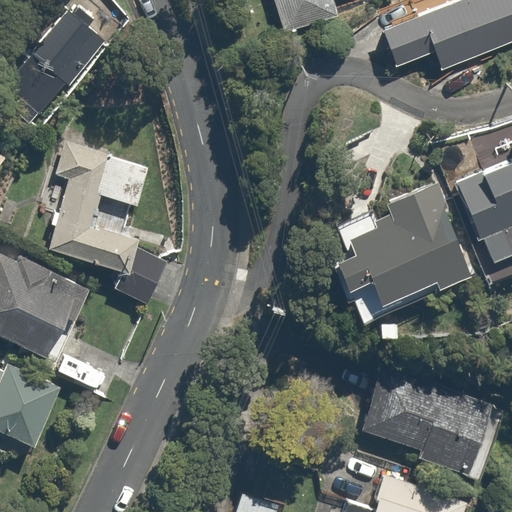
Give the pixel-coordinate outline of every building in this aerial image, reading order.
[(266,0),(276,29),(328,13),(323,0),(266,0)] [(511,30),(511,22),(502,0),(421,0),(372,21),(388,57),(421,43),(431,65),(511,30)] [(33,113),(93,32),(83,25),(89,17),(74,5),(68,13),(61,8),(1,88),(33,113)] [(39,247),(114,267),(108,289),(149,299),(156,270),(164,242),(83,220),(91,193),(130,203),(141,162),(78,145),(81,135),(57,128),(50,157),(63,160),(59,173),(39,247)] [(511,202),(511,151),(447,181),(471,233),(504,218),(499,208),(511,202)] [(465,274),(431,174),(381,191),(388,212),(337,229),(342,243),(316,252),(326,282),(354,272),(364,301),(423,280),(426,288),(465,274)] [(0,258),(0,333),(28,347),(62,279),(12,255),(9,263),(0,258)] [(479,395),(369,359),(349,422),(459,458),(479,395)] [(0,367),(0,431),(27,443),(50,389),(0,367)] [(313,489),(354,501),(350,511),(452,511),(458,494),(364,467),(322,455),(313,489)] [(270,511),(272,507),(234,494),(227,511),(270,511)]
